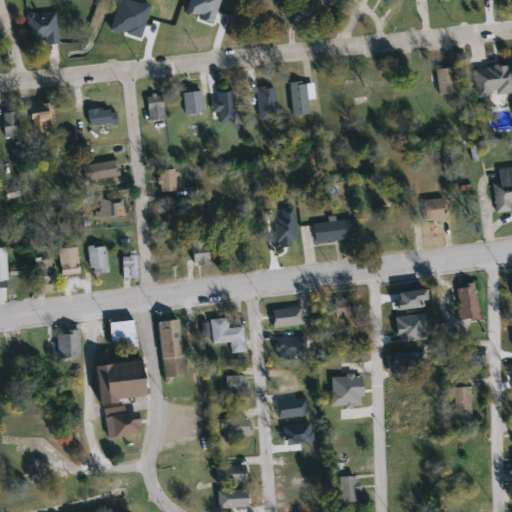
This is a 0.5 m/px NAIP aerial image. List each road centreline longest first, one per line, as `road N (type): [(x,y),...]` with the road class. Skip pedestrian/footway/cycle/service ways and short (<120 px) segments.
road 1 (tertiary): [(0,317),(511,250)]
road 2 (residential): [(511,31),(0,89)]
road 3 (residential): [(125,75),(155,382),(146,462),(173,511)]
road 4 (residential): [(491,253),(498,511)]
road 5 (residential): [(371,269),(381,511)]
road 6 (residential): [(251,285),(269,511)]
road 7 (residential): [(146,462),(110,466),(87,438),(87,306)]
